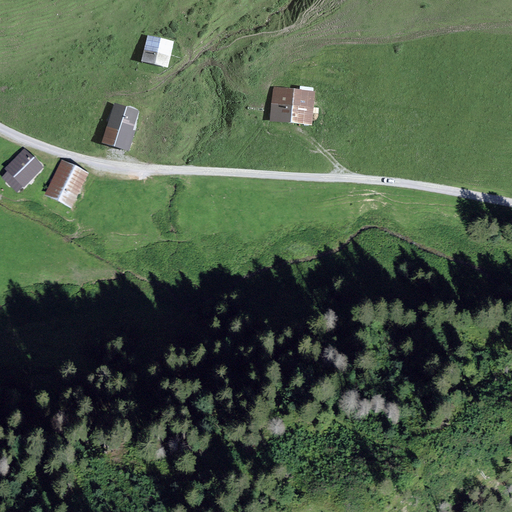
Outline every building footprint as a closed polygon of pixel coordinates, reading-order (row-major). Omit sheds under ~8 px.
[(169,67),(176,41),(148,34),(141,61),(169,67)] [(317,91),(314,91),(314,87),(300,85),(299,89),(274,87),(270,120),(313,125),(317,91)] [(132,129),(139,110),(115,102),(102,141),(129,150),(136,130),(132,129)] [(5,169),(7,172),(2,177),(18,193),(24,187),(25,188),(45,168),(25,149),(5,169)] [(72,209),(91,173),(64,159),(45,195),(72,209)]
